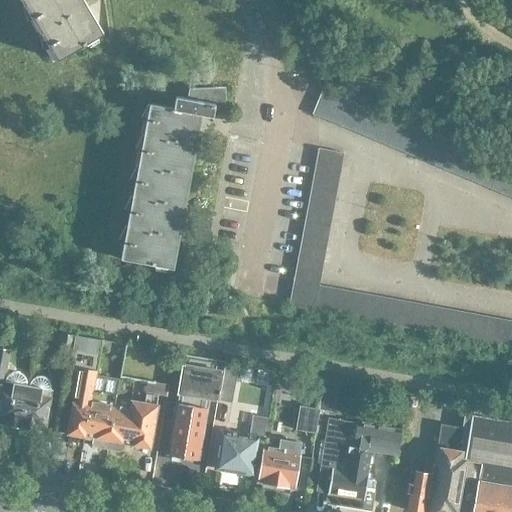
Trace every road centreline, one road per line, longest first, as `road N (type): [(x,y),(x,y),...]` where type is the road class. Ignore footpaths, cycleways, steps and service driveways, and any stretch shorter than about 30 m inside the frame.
road 1 (unknown): [(0,263),(98,285),(134,304),(348,329),(511,365)]
road 2 (residential): [(253,284),(276,147),(274,89),(241,0)]
